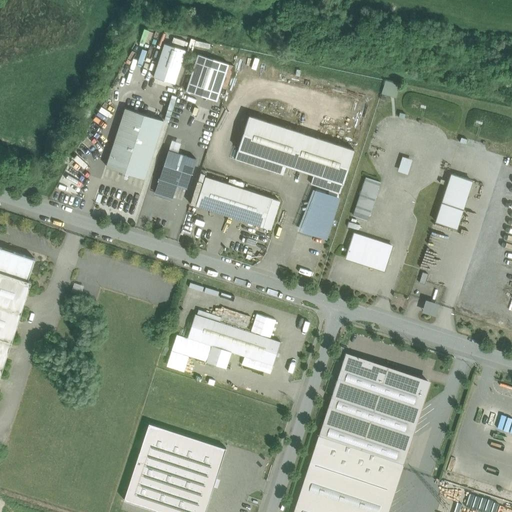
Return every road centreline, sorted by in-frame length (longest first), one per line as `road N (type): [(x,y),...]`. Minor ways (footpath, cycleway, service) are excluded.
road 1 (unclassified): [(341,306),(0,196)]
road 2 (unclassified): [(272,511),(341,306)]
road 3 (unknown): [(315,298),(380,95)]
road 4 (unclassified): [(511,361),(341,306)]
